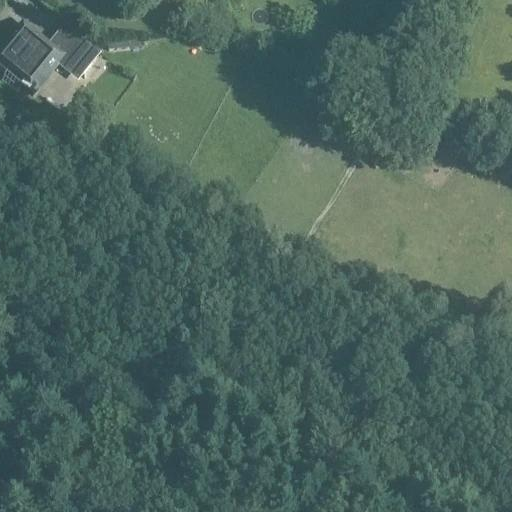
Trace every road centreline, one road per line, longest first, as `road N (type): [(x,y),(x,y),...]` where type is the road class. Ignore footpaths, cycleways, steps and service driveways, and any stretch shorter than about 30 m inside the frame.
road 1 (unclassified): [(511,439),(0,173)]
road 2 (track): [(190,278),(107,511)]
